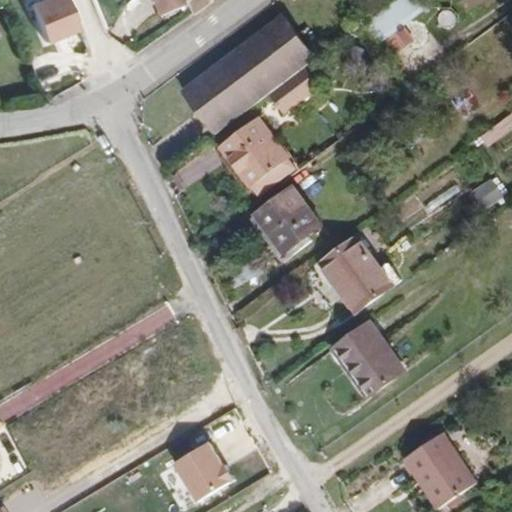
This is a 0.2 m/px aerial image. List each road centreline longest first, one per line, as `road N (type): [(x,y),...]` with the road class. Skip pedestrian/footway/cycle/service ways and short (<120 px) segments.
road 1 (residential): [(109,98),(241,384),(319,511)]
road 2 (unknown): [(310,496),(511,340)]
road 3 (tertiary): [(251,0),(109,98)]
